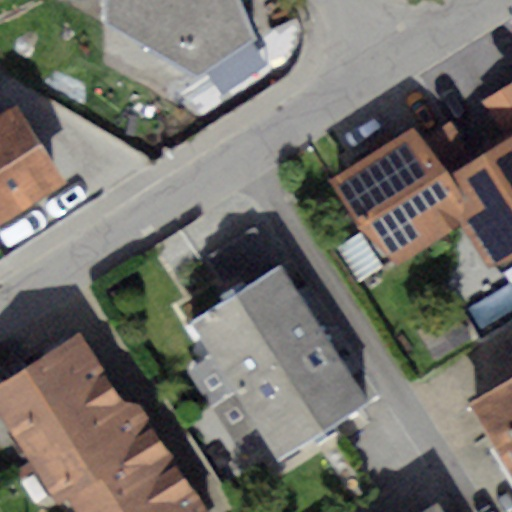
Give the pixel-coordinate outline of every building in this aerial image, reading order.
[(239,0),(102,0),(106,28),(202,77),(257,41),(239,0)] [(511,80),(480,101),(506,140),(511,136),(511,80)] [(0,115),(0,214),(58,180),(15,107),(0,115)] [(414,124),(330,181),(392,272),(477,215),(450,177),(414,124)] [(511,136),(506,140),(450,177),(477,215),(507,261),(511,257),(511,136)] [(252,284),(277,269),(252,230),(207,259),(227,290),(247,277),(252,284)] [(252,284),(189,323),(209,357),(189,370),(209,401),(322,332),(282,266),(277,269),(252,284)] [(0,415),(30,462),(124,403),(78,330),(0,379),(0,415)] [(370,402),(322,332),(209,401),(232,437),(253,424),(276,461),(370,402)] [(511,378),(468,403),(511,480),(511,378)] [(76,511),(81,511),(171,458),(139,405),(124,403),(30,462),(57,504),(68,498),(76,511)] [(204,511),(171,458),(81,511),(204,511)]
